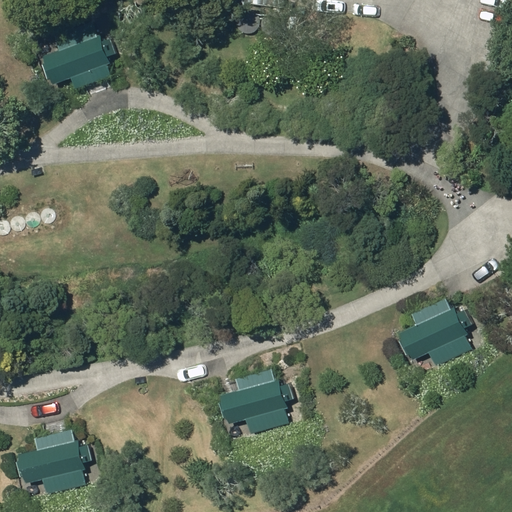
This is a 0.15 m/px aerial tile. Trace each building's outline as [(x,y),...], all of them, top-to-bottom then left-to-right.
[(242,0),(242,4),(290,8),(290,0),(242,0)] [(101,20),(54,33),(68,83),(115,70),(101,20)] [(456,296),(407,314),(424,360),(473,343),(456,296)] [(283,371),(238,385),(252,427),(296,412),(283,371)] [(77,431),(25,448),(39,491),(91,474),(77,431)]
